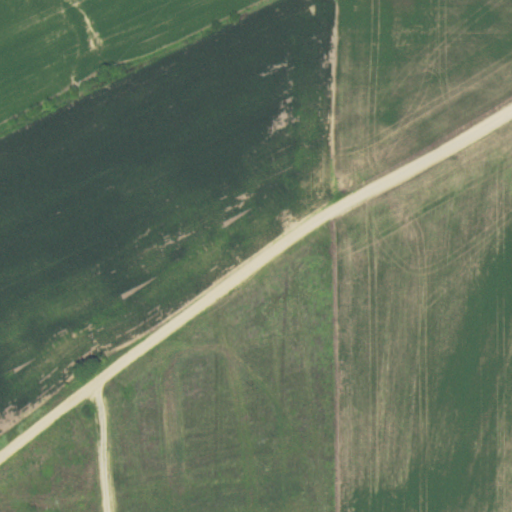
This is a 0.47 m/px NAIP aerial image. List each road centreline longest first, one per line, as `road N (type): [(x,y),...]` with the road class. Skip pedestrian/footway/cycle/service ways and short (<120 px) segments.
road 1 (residential): [(0,458),(324,216),(511,109)]
road 2 (residential): [(93,382),(106,511)]
